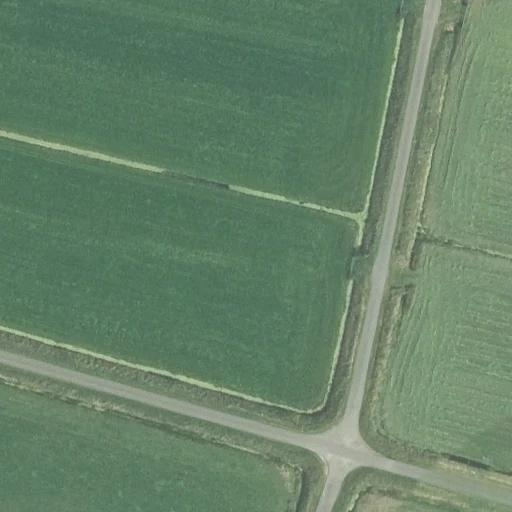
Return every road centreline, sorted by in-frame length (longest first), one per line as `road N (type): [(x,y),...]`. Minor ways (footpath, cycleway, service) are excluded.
road 1 (unclassified): [(343,454),(432,0)]
road 2 (unclassified): [(343,454),(0,358)]
road 3 (unclassified): [(511,500),(343,454)]
